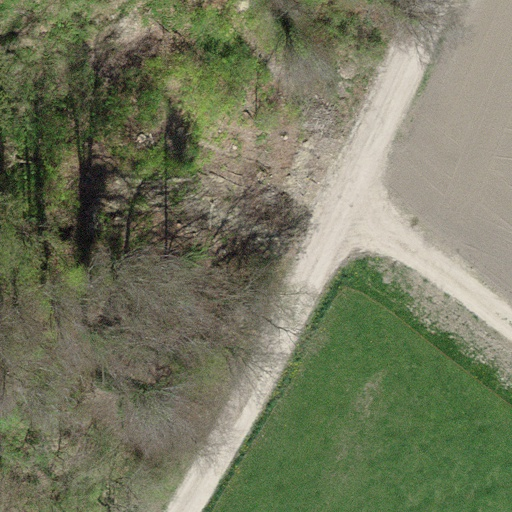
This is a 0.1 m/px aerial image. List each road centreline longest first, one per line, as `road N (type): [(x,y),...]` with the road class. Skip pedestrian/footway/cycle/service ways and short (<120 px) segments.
road 1 (track): [(160,511),(351,200),(437,0)]
road 2 (track): [(511,323),(351,200)]
